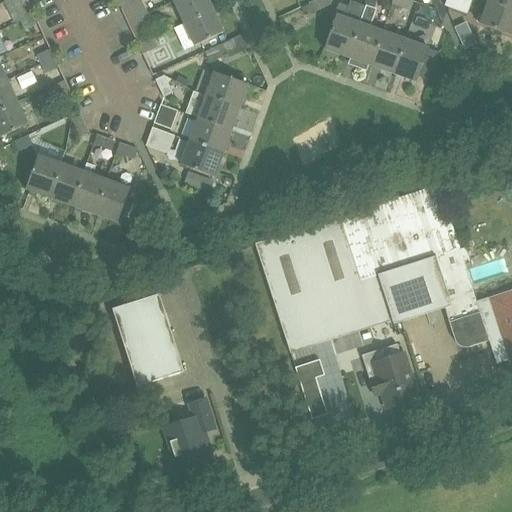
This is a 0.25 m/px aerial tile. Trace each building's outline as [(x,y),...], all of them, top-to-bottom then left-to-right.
[(132,0),(118,0),(117,0),(121,9),(120,9),(121,11),(135,4),(132,0)] [(212,9),(207,0),(175,0),(173,1),(184,23),(212,9)] [(328,0),(314,0),(308,3),(313,13),(331,4),(328,0)] [(413,2),(407,0),(392,0),(391,5),(410,11),(413,2)] [(471,0),(445,0),(444,6),(466,14),(471,0)] [(511,0),(486,0),(487,1),(511,9),(511,0)] [(511,9),(487,1),(478,24),(511,36),(511,9)] [(323,49),(347,57),(359,23),(343,18),(347,6),(338,2),(333,14),(336,15),(323,49)] [(365,71),(367,65),(369,66),(381,32),(369,27),(375,8),(365,5),(359,23),(347,57),(355,61),(353,66),(365,71)] [(29,6),(16,12),(20,21),(33,15),(30,8),(29,6)] [(212,9),(184,23),(194,45),(222,31),(212,9)] [(36,22),(33,15),(20,21),(24,30),(38,24),(37,22),(36,22)] [(138,44),(151,38),(147,30),(133,36),(134,39),(135,38),(138,44)] [(404,40),(381,32),(369,66),(392,74),(404,40)] [(155,48),(151,38),(138,44),(141,53),(142,54),(155,48)] [(404,40),(392,74),(416,82),(428,48),(404,40)] [(208,62),(226,54),(222,44),(204,52),(208,62)] [(36,55),(41,64),(53,59),(50,52),(51,51),(50,49),(36,55)] [(53,59),(41,64),(45,73),(58,67),(57,66),(53,59)] [(205,96),(238,108),(247,85),(214,72),(205,96)] [(163,98),(173,94),(164,76),(155,81),(163,98)] [(0,110),(17,102),(7,81),(0,83),(0,110)] [(69,92),(64,94),(56,98),(61,109),(74,103),(69,92)] [(238,108),(205,96),(197,119),(230,131),(238,108)] [(0,137),(27,124),(26,121),(17,102),(0,110),(0,137)] [(153,124),(163,127),(171,130),(178,111),(170,109),(160,105),(153,124)] [(80,115),(71,120),(79,138),(88,133),(80,115)] [(230,131),(197,119),(189,142),(222,154),(230,131)] [(145,147),(167,155),(174,136),(152,128),(145,147)] [(28,136),(9,145),(14,154),(32,146),(28,136)] [(115,142),(96,136),(92,145),(111,151),(115,142)] [(222,154),(189,142),(180,165),(214,177),(222,154)] [(134,160),(137,150),(119,144),(115,153),(134,160)] [(49,198),(61,164),(38,156),(26,190),(49,198)] [(61,164),(49,198),(72,206),(84,172),(61,164)] [(84,172),(72,206),(94,214),(106,180),(91,175),(94,166),(87,164),(84,172)] [(94,214),(118,223),(130,189),(106,180),(94,214)] [(467,347),(487,340),(475,302),(444,203),(438,186),(254,244),(289,353),(443,304),(455,341),(457,343),(459,345),(462,346),(464,347),(467,347)] [(490,297),(475,302),(487,340),(488,340),(496,364),(510,359),(511,364),(511,290),(491,298),(490,297)] [(136,385),(182,371),(158,294),(112,309),(136,385)] [(380,360),(371,363),(375,377),(367,379),(373,397),(381,395),(385,407),(416,397),(402,353),(399,354),(396,345),(377,350),(380,360)] [(323,375),(318,360),(294,368),(304,398),(319,393),(315,378),(323,375)] [(202,434),(215,430),(205,399),(189,404),(193,418),(163,427),(178,475),(201,467),(202,469),(206,468),(206,466),(212,464),(202,434)]
